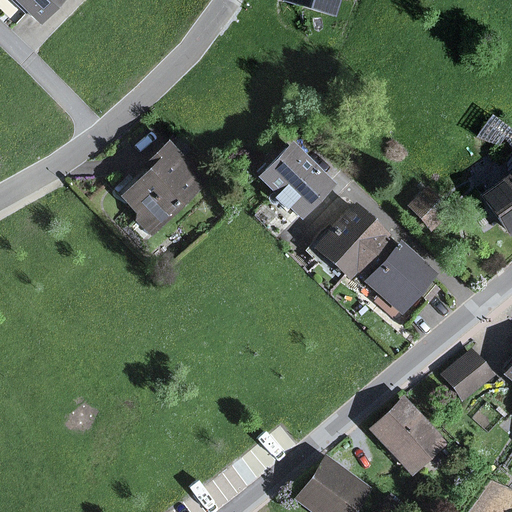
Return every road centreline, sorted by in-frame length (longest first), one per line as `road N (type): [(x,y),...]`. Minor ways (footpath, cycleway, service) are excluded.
road 1 (tertiary): [(233,511),(511,281)]
road 2 (residential): [(106,131),(230,0)]
road 3 (residential): [(0,29),(106,131)]
road 4 (residential): [(0,197),(106,131)]
